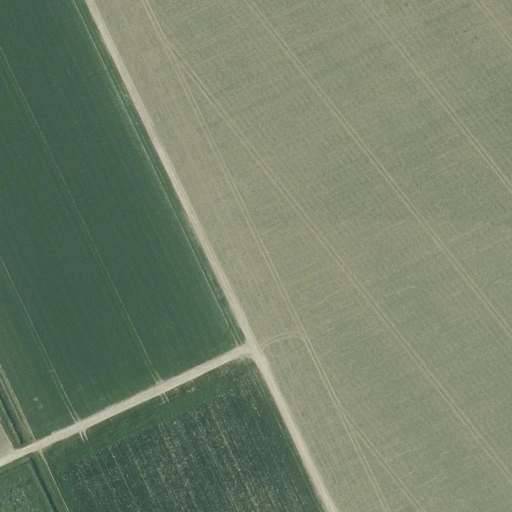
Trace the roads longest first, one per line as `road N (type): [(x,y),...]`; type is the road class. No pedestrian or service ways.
road 1 (track): [(331,511),(88,0)]
road 2 (track): [(0,464),(252,345)]
